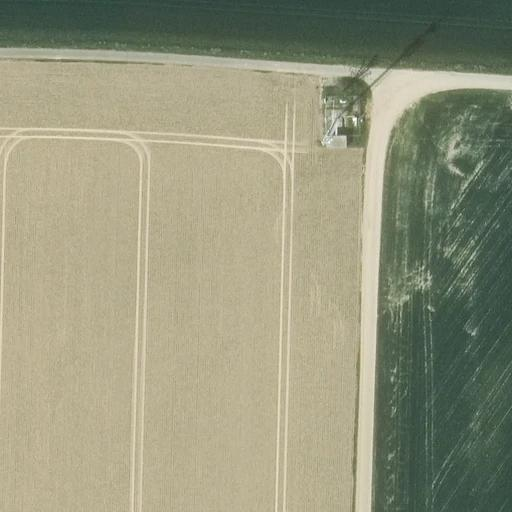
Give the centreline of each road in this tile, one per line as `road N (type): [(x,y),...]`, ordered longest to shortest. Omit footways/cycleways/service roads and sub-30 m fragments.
road 1 (unclassified): [(0,54),(511,84)]
road 2 (track): [(386,75),(373,174),(360,511)]
